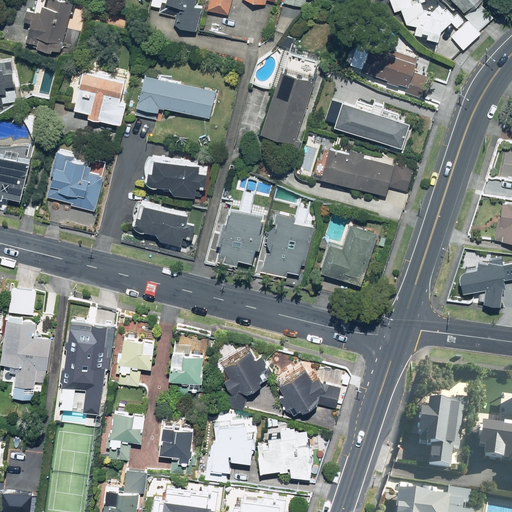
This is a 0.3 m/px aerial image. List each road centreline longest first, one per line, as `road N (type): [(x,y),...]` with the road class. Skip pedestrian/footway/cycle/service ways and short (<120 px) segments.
road 1 (tertiary): [(401,332),(360,333),(0,242)]
road 2 (unknown): [(188,290),(241,61),(240,42),(228,29),(193,22),(182,0)]
road 3 (secondary): [(511,53),(464,134),(401,332)]
road 4 (unknown): [(69,260),(36,491)]
road 5 (secondary): [(401,332),(341,511)]
road 6 (unknown): [(163,284),(142,446)]
